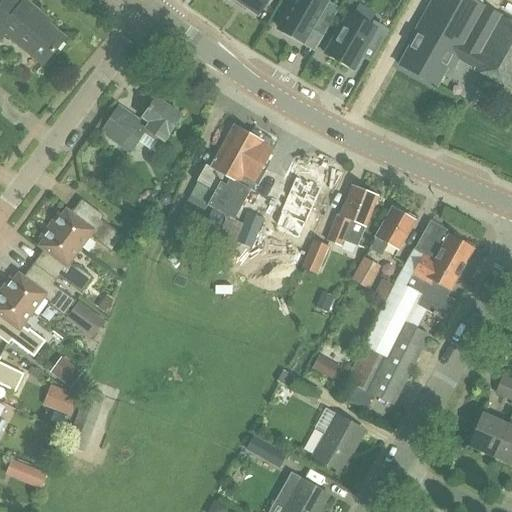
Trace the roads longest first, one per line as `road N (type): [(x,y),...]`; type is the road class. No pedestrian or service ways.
road 1 (primary): [(511,207),(304,114),(150,10)]
road 2 (residential): [(0,212),(150,10)]
road 3 (residential): [(402,465),(511,252)]
